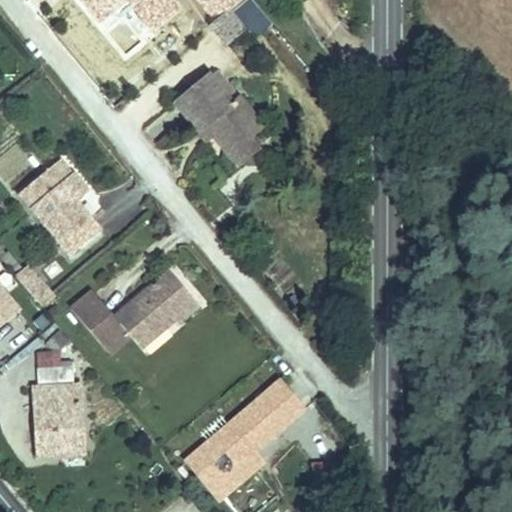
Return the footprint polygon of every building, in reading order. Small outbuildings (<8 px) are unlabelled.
[(242,17),(224,30),(239,49),(257,35),(242,17)] [(320,69),(332,61),(317,39),(305,47),(320,69)] [(249,101),(228,74),(221,80),(241,107),(249,101)] [(186,106),(209,137),(218,130),(225,140),(240,158),(260,143),(272,132),(249,101),(241,107),(221,80),(186,106)] [(218,130),(209,137),(217,146),(225,140),(218,130)] [(267,153),(260,143),(240,158),(247,168),(267,153)] [(77,175),(35,208),(85,272),(116,248),(106,235),(103,237),(89,220),(104,209),(77,175)] [(45,266),(27,280),(60,317),(77,303),(45,266)] [(14,279),(4,286),(19,306),(28,299),(14,279)] [(0,327),(20,311),(0,287),(0,327)] [(90,323),(129,371),(151,354),(161,366),(188,344),(184,338),(190,332),(212,315),(190,288),(133,334),(111,306),(90,323)] [(212,315),(190,332),(200,344),(221,326),(212,315)] [(45,385),(45,449),(72,450),(72,438),(92,438),(92,386),(87,386),(87,364),(50,364),(50,385),(45,385)] [(273,422),(221,466),(243,494),(251,502),(270,486),(263,477),(267,473),(269,475),(296,453),(299,448),(319,432),(296,405),(276,422),(273,422)] [(72,438),(72,450),(92,450),(92,438),(72,438)] [(243,494),(221,466),(209,475),(231,503),(243,494)]
